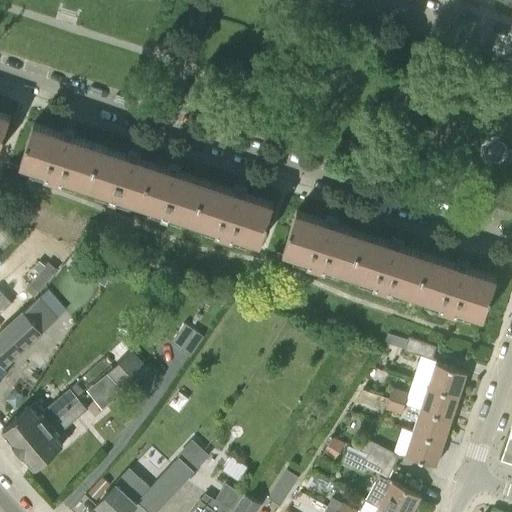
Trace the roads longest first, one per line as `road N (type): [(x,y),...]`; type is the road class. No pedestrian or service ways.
road 1 (residential): [(0,67),(511,237)]
road 2 (residential): [(511,47),(376,0)]
road 3 (residential): [(511,348),(470,477)]
